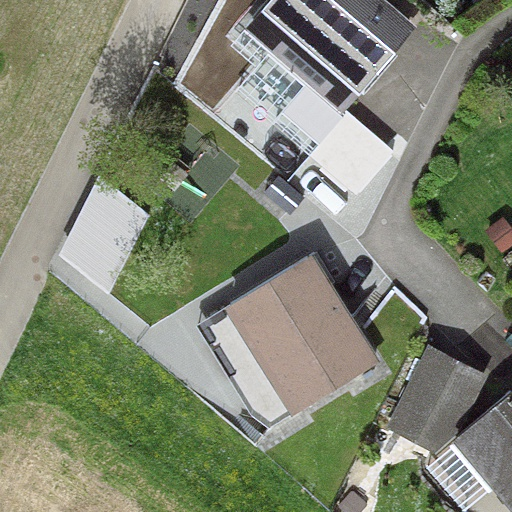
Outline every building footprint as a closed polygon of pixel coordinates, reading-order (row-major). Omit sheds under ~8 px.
[(418,22),(391,0),(262,0),(230,38),(330,124),(354,96),(418,22)] [(354,96),(330,124),(308,149),(358,193),(405,141),(354,96)] [(314,246),(225,299),(292,410),(381,357),(314,246)] [(485,366),(426,338),(384,427),(435,449),(455,430),(485,366)] [(511,383),(455,430),(511,498),(511,383)]
